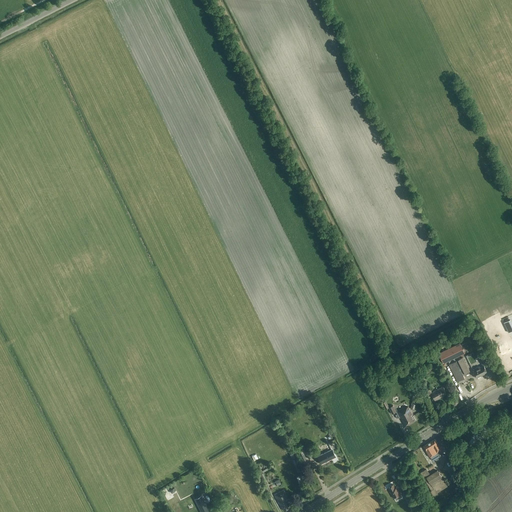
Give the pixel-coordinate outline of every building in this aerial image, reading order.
[(460,343),(439,353),(444,363),(449,361),(451,363),(449,364),(458,381),(465,378),(464,375),(470,372),(463,357),(456,361),(455,358),(465,353),(460,343)] [(477,378),(488,372),(484,365),(480,367),(479,366),(473,370),(477,378)] [(415,375),(419,383),(424,381),(422,376),(423,376),(422,374),(421,374),(420,373),(415,375)] [(435,400),(447,394),(444,387),(432,393),(431,389),(427,391),(430,397),(433,396),(435,400)] [(405,425),(415,420),(408,406),(405,408),(404,407),(397,411),(405,425)] [(442,450),(435,439),(423,446),(433,461),(436,459),(436,461),(439,459),(437,457),(440,455),(438,453),(442,450)] [(332,449),(317,457),(321,464),(335,456),(332,449)] [(270,489),(267,484),(262,474),(263,473),(263,472),(268,470),(267,468),(262,471),(259,466),(256,468),(266,492),(273,490),(272,488),(270,489)] [(437,470),(430,475),(427,469),(421,473),(432,491),(431,491),(434,497),(438,494),(437,492),(447,486),(437,470)] [(395,487),(394,484),(388,487),(394,498),(401,493),(397,486),(395,487)] [(408,489),(402,492),(411,507),(413,509),(418,506),(417,504),(408,489)] [(284,511),(289,508),(285,501),(288,499),(284,490),(274,495),(279,504),(280,504),(284,511)] [(200,511),(209,511),(202,495),(194,499),(200,511)]
